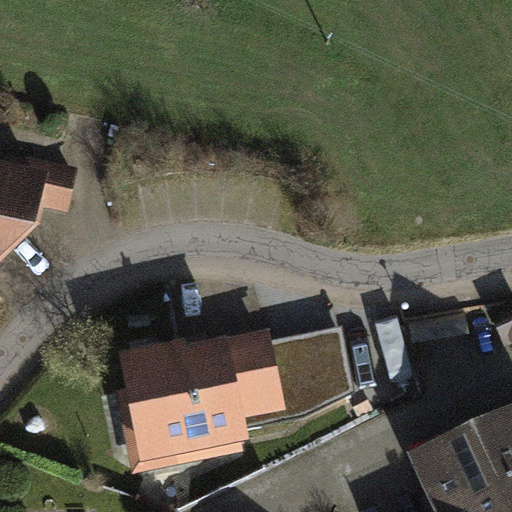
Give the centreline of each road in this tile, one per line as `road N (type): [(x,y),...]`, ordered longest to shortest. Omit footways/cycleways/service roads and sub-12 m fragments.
road 1 (residential): [(511,251),(340,271),(229,238),(175,240),(96,267),(37,313),(0,356)]
road 2 (residential): [(511,392),(467,403),(265,511)]
